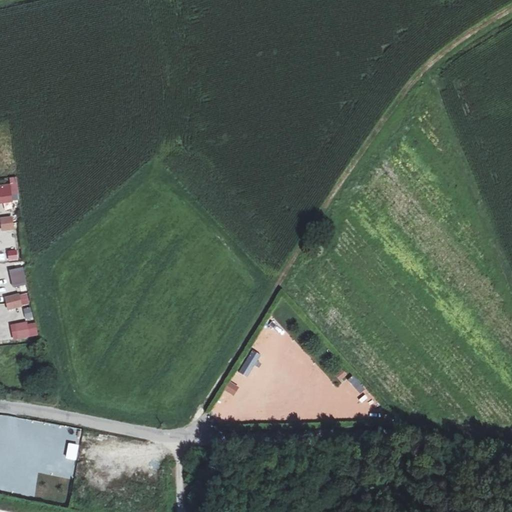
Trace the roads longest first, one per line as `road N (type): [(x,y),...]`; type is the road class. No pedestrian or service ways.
road 1 (track): [(511,10),(402,89),(187,436)]
road 2 (unclassified): [(0,406),(187,436),(414,441),(511,460)]
